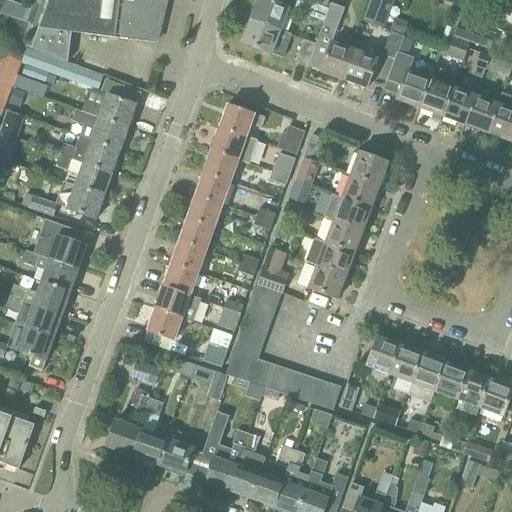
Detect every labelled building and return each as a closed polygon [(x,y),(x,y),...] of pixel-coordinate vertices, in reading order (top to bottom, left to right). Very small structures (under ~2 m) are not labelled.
[(5,0),(0,0),(0,13),(10,17),(32,25),(41,0),(30,0),(28,8),(5,0)] [(28,36),(29,37),(26,47),(68,63),(71,33),(155,43),(164,0),(41,0),(32,25),(28,36)] [(290,9),(265,0),(258,0),(250,21),(291,36),(291,35),(281,31),(290,9)] [(301,0),(299,0),(296,11),(324,23),(329,10),(301,0)] [(393,0),(371,0),(364,21),(383,28),(393,0)] [(442,0),(442,2),(461,9),(464,0),(442,0)] [(511,0),(507,0),(497,30),(511,35),(511,0)] [(308,67),(321,72),(320,73),(343,82),(355,52),(331,43),(344,10),(331,6),(329,10),(324,23),(316,46),(315,48),(308,67)] [(10,17),(6,28),(28,36),(32,25),(10,17)] [(291,36),(250,21),(242,43),(283,58),(291,36)] [(407,25),(396,21),(391,32),(402,36),(407,25)] [(454,38),(470,43),(471,42),(490,49),(495,38),(460,24),(455,35),(454,38)] [(403,38),(391,33),(383,56),(395,60),(398,53),(403,38)] [(470,43),(454,38),(447,57),(463,63),(469,47),(470,43)] [(316,46),(304,41),(296,64),(307,68),(308,67),(315,48),(316,46)] [(22,64),(26,66),(23,74),(46,82),(49,74),(99,91),(104,77),(26,48),(23,59),(22,64)] [(377,61),(355,52),(343,82),(366,90),(377,61)] [(3,56),(2,55),(0,59),(0,65),(19,72),(22,64),(23,59),(4,53),(3,56)] [(395,60),(387,80),(402,86),(397,102),(420,110),(430,82),(407,73),(413,59),(398,53),(395,60)] [(490,59),(480,55),(476,67),(486,71),(490,59)] [(490,59),(486,71),(499,75),(508,79),(511,69),(511,66),(503,63),(490,59)] [(19,72),(0,65),(0,87),(11,92),(19,72)] [(430,82),(420,110),(434,116),(432,119),(441,123),(442,119),(453,90),(452,90),(457,77),(435,69),(430,82)] [(11,92),(0,87),(0,116),(2,118),(11,92)] [(453,90),(442,119),(464,127),(475,99),(453,90)] [(102,109),(93,106),(90,115),(110,122),(129,129),(137,106),(107,95),(102,109)] [(498,107),(487,136),(510,144),(511,138),(511,101),(502,97),(498,107)] [(475,99),(464,127),(487,136),(498,107),(475,99)] [(254,113),(229,105),(221,128),(246,136),(250,125),(262,129),(266,118),(254,114),(254,113)] [(72,122),(83,126),(80,137),(121,152),(129,129),(110,122),(90,115),(76,110),(72,122)] [(297,156),(305,132),(289,127),(286,135),(282,134),(277,149),(297,156)] [(213,150),(238,159),(237,161),(250,165),(258,141),(246,137),(246,136),(221,128),(213,150)] [(113,174),(121,152),(80,137),(76,149),(65,145),(61,156),(113,174)] [(316,163),(324,141),(311,137),(304,158),(316,163)] [(238,159),(213,150),(204,173),(230,182),(237,161),(238,159)] [(273,171),(290,177),(296,161),(279,154),(273,171)] [(387,165),(358,154),(350,177),(379,188),(387,165)] [(61,156),(57,168),(79,175),(75,185),(75,186),(105,197),(113,174),(61,156)] [(310,174),(300,170),(296,182),(306,185),(310,174)] [(290,177),(273,171),(270,181),(286,186),(290,177)] [(230,182),(204,173),(196,195),(222,204),(230,182)] [(350,177),(342,199),(341,200),(370,211),(379,188),(350,177)] [(59,204),(67,207),(67,209),(97,219),(105,197),(75,186),(75,185),(65,181),(57,203),(34,195),(30,208),(54,216),(59,204)] [(306,185),(296,182),(289,199),(306,205),(312,188),(306,185)] [(188,218),(214,227),(222,204),(196,195),(188,218)] [(324,218),(333,221),(333,222),(362,233),(370,211),(341,200),(342,199),(333,195),(324,218)] [(257,217),(273,223),(276,215),(259,209),(257,217)] [(294,218),(284,215),(280,227),(290,231),(294,218)] [(273,223),(257,217),(254,226),(270,231),(273,223)] [(180,240),(206,250),(214,227),(188,218),(180,240)] [(39,244),(35,254),(78,270),(87,246),(75,242),(79,231),(48,220),(39,244)] [(362,233),(333,222),(324,244),(354,256),(362,233)] [(275,238),(286,242),(290,231),(280,227),(275,238)] [(172,263),(198,272),(206,250),(180,240),(172,263)] [(315,241),(306,263),(316,267),(345,279),(354,256),(324,244),(315,241)] [(271,250),(263,272),(286,280),(289,273),(280,270),(285,255),(271,250)] [(22,263),(45,271),(41,282),(70,292),(78,270),(35,254),(26,251),(22,263)] [(241,262),(257,268),(260,261),(243,255),(241,262)] [(257,268),(241,262),(237,272),(254,278),(257,268)] [(164,286),(190,295),(198,272),(172,263),(164,286)] [(307,290),(337,302),(345,279),(316,267),(307,290)] [(258,286),(262,287),(281,294),(286,280),(263,272),(258,286)] [(36,294),(14,285),(10,296),(62,314),(70,292),(41,282),(36,294)] [(155,308),(182,317),(181,319),(194,324),(202,300),(190,296),(190,295),(164,286),(155,308)] [(258,286),(255,297),(277,305),(281,294),(262,287),(258,286)] [(9,300),(6,308),(29,316),(25,327),(54,337),(62,314),(10,296),(9,300)] [(255,297),(251,308),(273,316),(277,305),(255,297)] [(225,308),(242,314),(244,307),(227,301),(225,308)] [(182,317),(155,308),(147,331),(174,341),(181,319),(182,317)] [(242,314),(225,308),(217,327),(234,333),(242,314)] [(251,308),(247,319),(269,327),(273,316),(251,308)] [(247,319),(243,330),(266,338),(269,327),(247,319)] [(8,346),(8,347),(31,355),(28,366),(42,371),(54,337),(25,327),(16,324),(8,346)] [(243,330),(239,341),(262,349),(266,338),(243,330)] [(378,338),(367,367),(389,376),(400,347),(378,338)] [(239,341),(235,352),(258,360),(262,349),(239,341)] [(8,346),(0,343),(0,357),(4,359),(8,347),(8,346)] [(209,354),(205,353),(202,363),(222,370),(228,352),(211,346),(209,354)] [(401,347),(390,376),(397,379),(393,389),(408,395),(412,385),(423,356),(401,347)] [(235,352),(226,376),(228,376),(230,377),(250,384),(258,360),(235,352)] [(412,385),(408,395),(431,404),(435,393),(445,364),(423,356),(412,385)] [(177,359),(172,372),(189,379),(190,379),(195,365),(177,359)] [(262,388),(270,364),(258,360),(250,384),(262,388)] [(162,369),(137,361),(132,378),(156,386),(162,369)] [(274,392),(282,368),(270,364),(262,388),(274,392)] [(445,364),(435,393),(456,402),(468,373),(445,364)] [(190,379),(210,386),(207,398),(219,402),(228,376),(195,365),(190,379)] [(286,396),(293,372),(282,368),(274,392),(286,396)] [(298,399),(305,376),(293,372),(286,396),(298,399)] [(468,373),(456,402),(479,410),(490,381),(468,373)] [(317,380),(305,376),(298,399),(309,403),(317,380)] [(230,377),(227,384),(248,391),(250,384),(230,377)] [(321,407),(329,384),(317,380),(309,403),(321,407)] [(501,419),(511,391),(511,389),(490,381),(479,410),(501,419)] [(341,388),(329,384),(321,407),(333,411),(341,388)] [(347,385),(346,390),(340,409),(352,413),(360,389),(347,385)] [(147,414),(152,400),(141,396),(136,410),(147,414)] [(152,400),(147,414),(159,418),(164,404),(152,400)] [(377,409),(364,405),(361,416),(373,420),(374,417),(377,409)] [(33,415),(44,419),(46,413),(35,409),(33,415)] [(377,409),(374,417),(373,420),(385,424),(388,413),(377,409)] [(0,461),(18,468),(34,425),(0,412),(0,461)] [(212,428),(203,455),(214,459),(206,483),(229,491),(242,455),(249,435),(237,431),(232,444),(234,445),(232,450),(220,446),(224,432),(230,417),(217,412),(212,428)] [(115,421),(106,448),(132,457),(142,430),(115,421)] [(411,421),(407,431),(419,435),(423,425),(411,421)] [(419,435),(431,439),(431,440),(441,443),(443,437),(433,433),(434,428),(423,425),(419,435)] [(168,439),(142,430),(132,457),(158,466),(168,439)] [(168,439),(158,466),(184,475),(193,448),(180,444),(183,434),(171,430),(168,439)] [(249,435),(244,448),(255,452),(260,439),(249,435)] [(441,443),(439,447),(451,450),(463,455),(465,451),(467,445),(454,441),(443,437),(441,443)] [(511,444),(503,442),(495,465),(508,470),(511,459),(511,444)] [(467,445),(465,451),(463,455),(475,458),(478,449),(467,445)] [(286,470),(264,463),(251,499),(274,507),(289,464),(294,451),(282,447),(277,461),(288,465),(286,470)] [(294,451),(289,464),(274,507),(286,511),(297,511),(305,491),(312,472),(311,472),(309,477),(299,473),(300,469),(301,469),(305,455),(294,451)] [(251,499),(264,463),(242,455),(229,491),(251,499)] [(336,474),(332,487),(321,483),(323,476),(328,463),(316,459),(311,472),(312,472),(305,491),(297,511),(323,511),(327,503),(338,507),(348,479),(336,474)] [(503,474),(468,461),(459,486),(472,491),(478,476),(499,483),(503,474)] [(419,511),(429,480),(418,476),(405,511),(415,511),(416,511),(419,511)] [(380,511),(386,497),(385,496),(376,493),(373,502),(361,497),(364,488),(351,484),(342,509),(352,511),(380,511)] [(386,497),(380,511),(401,511),(394,509),(397,500),(398,489),(389,485),(385,496),(386,497)]
